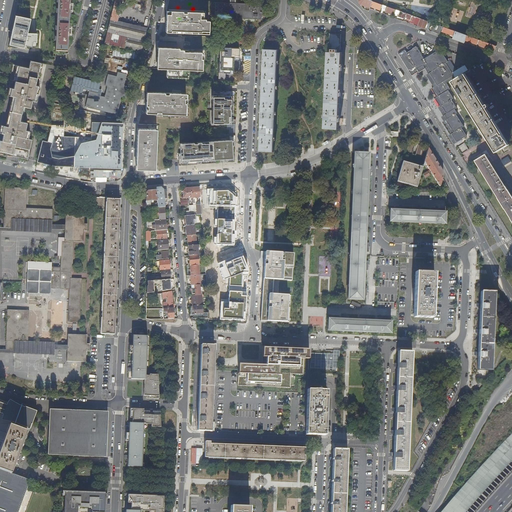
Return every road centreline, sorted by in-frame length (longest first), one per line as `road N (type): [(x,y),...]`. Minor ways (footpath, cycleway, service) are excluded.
road 1 (residential): [(248,173),(254,42),(282,21),(285,0)]
road 2 (residential): [(389,511),(464,381),(457,345)]
road 3 (residential): [(128,183),(132,125),(161,0)]
road 4 (residential): [(248,173),(252,336)]
road 5 (residential): [(174,178),(186,334)]
road 6 (motorway): [(511,379),(432,511)]
road 7 (residential): [(123,324),(128,183)]
road 8 (residential): [(323,443),(183,435)]
road 9 (secondary): [(511,257),(434,141)]
road 10 (residential): [(499,62),(406,28),(372,40)]
road 11 (residential): [(386,342),(252,336)]
road 12 (residential): [(128,183),(86,185),(0,166)]
road 13 (residential): [(0,392),(34,402),(119,405)]
